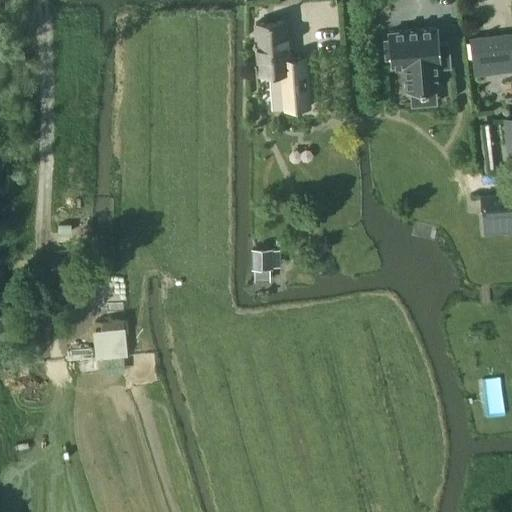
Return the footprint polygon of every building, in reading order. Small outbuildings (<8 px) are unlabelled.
[(288,55),(286,22),(256,24),(259,75),(283,73),(285,110),(310,108),(307,57),(285,59),(285,55),(288,55)] [(390,40),(385,40),(386,59),(391,59),(392,66),(405,65),(407,91),(439,88),(438,68),(450,67),(448,43),(438,43),(437,28),(389,32),(390,40)] [(511,40),(511,34),(474,39),(479,78),(511,74),(511,40)] [(494,170),(486,112),(478,113),(484,171),(494,170)] [(511,200),(488,203),(492,233),(511,230),(511,200)] [(253,248),(253,269),(254,269),(254,281),(270,281),(270,269),(272,269),(272,268),(282,268),(282,249),(272,249),(272,248),(268,248),(268,245),(256,245),(256,248),(253,248)]
